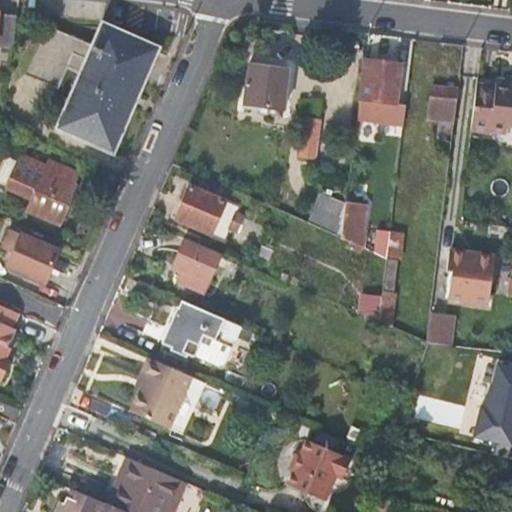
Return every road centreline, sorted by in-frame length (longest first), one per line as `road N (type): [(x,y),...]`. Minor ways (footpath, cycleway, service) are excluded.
road 1 (residential): [(0,510),(221,0)]
road 2 (residential): [(261,0),(511,31)]
